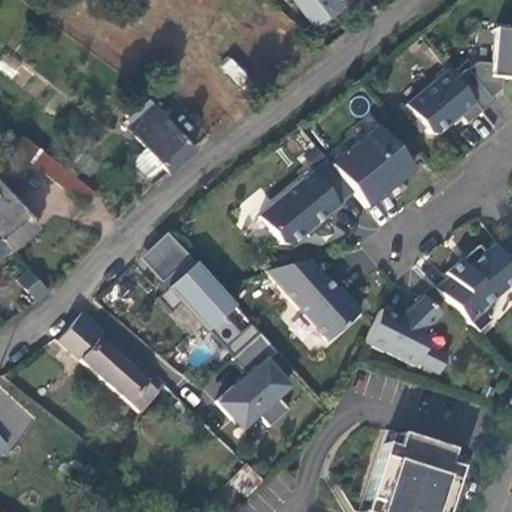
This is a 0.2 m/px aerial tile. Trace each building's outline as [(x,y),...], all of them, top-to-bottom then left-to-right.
[(294,0),(314,26),(343,5),(339,0),(294,0)] [(511,35),(494,34),(491,69),(477,68),(467,75),(466,74),(454,85),(481,117),(494,107),(490,103),(501,94),(502,83),(511,83),(511,35)] [(466,129),(481,117),(454,85),(446,75),(405,110),(429,139),(436,140),(459,121),(466,129)] [(196,153),(156,111),(144,122),(130,135),(147,153),(135,164),(136,169),(147,182),(153,182),(165,171),(170,177),(196,153)] [(330,170),(366,212),(412,175),(377,132),(330,170)] [(23,138),(14,150),(27,160),(84,207),(94,194),(38,150),(23,138)] [(326,221),(338,210),(311,178),(258,222),(280,248),(291,250),(304,238),(307,242),(329,224),(326,221)] [(0,184),(0,234),(13,250),(40,227),(2,182),(0,184)] [(0,261),(13,250),(0,234),(0,261)] [(176,277),(192,263),(166,238),(153,251),(176,277)] [(494,302),(511,287),(511,274),(492,250),(484,257),(478,250),(445,278),(448,282),(436,293),(478,337),(491,325),(489,322),(491,320),(496,304),(494,302)] [(164,288),(176,277),(153,251),(141,263),(164,288)] [(307,265),(264,276),(326,346),(359,316),(345,300),(341,303),(307,265)] [(206,336),(235,310),(195,266),(166,292),(206,336)] [(33,274),(21,284),(28,291),(40,281),(33,274)] [(30,303),(36,309),(38,308),(51,294),(40,281),(28,291),(34,299),(30,303)] [(130,292),(127,293),(125,297),(124,300),(126,303),(129,305),(133,305),(136,303),(138,301),(138,297),(136,294),(133,292),(130,292)] [(423,351),(422,336),(440,319),(422,301),(399,323),(380,314),(364,347),(383,357),(384,356),(414,371),(416,368),(437,379),(446,362),(423,351)] [(59,346),(141,418),(165,390),(86,319),(59,346)] [(276,357),(259,338),(232,364),(248,382),(234,394),(232,392),(216,406),(233,425),(250,410),(258,419),(270,432),(289,414),(277,401),(288,391),(265,367),(276,357)] [(152,428),(176,401),(165,390),(141,418),(152,428)] [(445,511),(463,459),(386,433),(360,511),(445,511)] [(0,469),(14,459),(0,440),(0,469)] [(231,484),(248,500),(264,484),(247,467),(231,484)]
